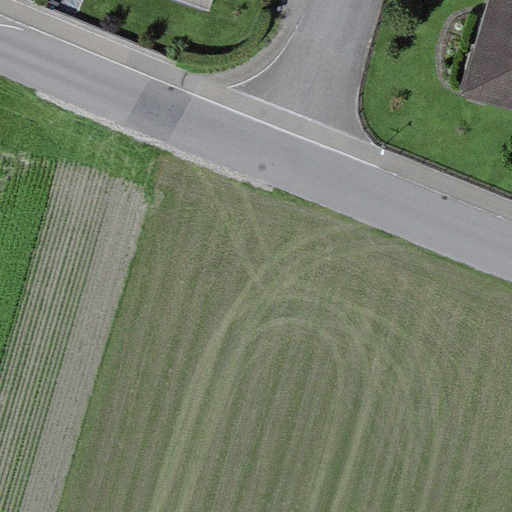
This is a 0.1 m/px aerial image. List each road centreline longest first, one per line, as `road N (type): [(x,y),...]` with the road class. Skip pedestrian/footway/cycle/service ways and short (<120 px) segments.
road 1 (residential): [(0,43),(285,160)]
road 2 (residential): [(511,251),(285,160)]
road 3 (residential): [(337,0),(285,160)]
